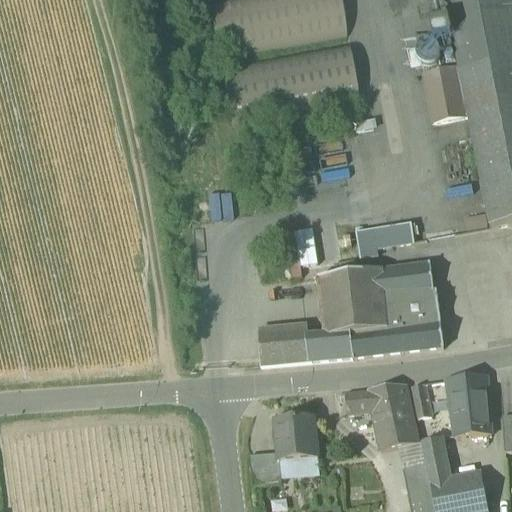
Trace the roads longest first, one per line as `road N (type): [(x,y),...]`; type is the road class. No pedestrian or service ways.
road 1 (residential): [(218,391),(420,373),(511,356)]
road 2 (residential): [(0,406),(218,391)]
road 3 (residential): [(218,391),(233,511)]
